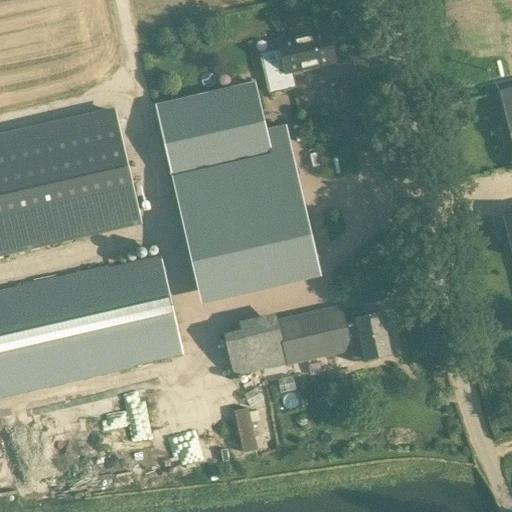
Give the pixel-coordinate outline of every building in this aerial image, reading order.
[(269,94),(295,88),(291,72),(334,62),(327,32),(311,36),(310,34),(295,37),(296,40),(279,44),(284,65),(263,70),(269,94)] [(265,130),(254,82),(156,105),(198,289),(316,262),(285,126),(265,130)] [(511,87),(500,90),(511,137),(511,87)] [(0,253),(140,221),(115,112),(0,138),(0,253)] [(161,257),(0,293),(0,397),(184,355),(161,257)] [(341,308),(241,331),(224,335),(233,376),(350,349),(353,363),(365,360),(365,361),(392,354),(382,313),(356,319),(356,320),(344,323),(341,308)]
